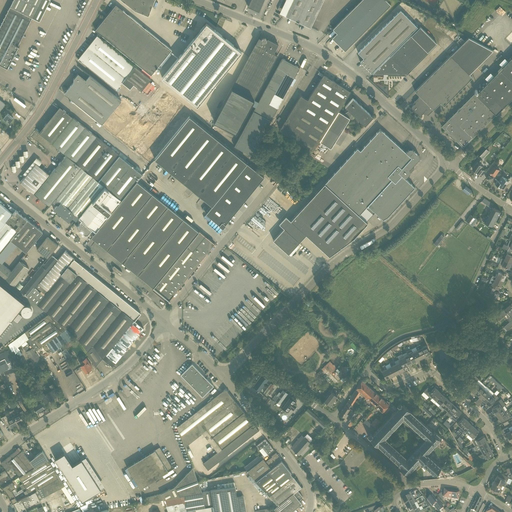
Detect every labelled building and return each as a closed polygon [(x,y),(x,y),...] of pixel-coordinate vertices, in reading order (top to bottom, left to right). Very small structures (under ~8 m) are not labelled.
[(0,64),(7,68),(15,53),(18,46),(19,47),(19,46),(18,45),(32,17),(39,21),(49,0),(13,0),(10,6),(0,26),(0,64)] [(121,0),(135,10),(148,16),(154,0),(121,0)] [(249,0),(248,5),(259,11),(263,0),(249,0)] [(296,23),(297,23),(308,0),(291,0),(285,15),(297,21),(296,23)] [(308,0),(297,23),(298,23),(298,22),(310,27),(323,0),(308,0)] [(386,0),(361,0),(333,28),(337,32),(332,38),(345,50),(391,4),(386,0)] [(116,4),(95,30),(151,75),(172,50),(116,4)] [(363,64),(409,18),(400,10),(358,52),(363,58),(360,61),(363,64)] [(417,27),(409,18),(363,64),(371,73),(417,27)] [(207,21),(161,77),(117,132),(152,161),(154,159),(190,116),(198,107),(243,51),(207,21)] [(420,26),(372,74),(373,74),(405,74),(405,73),(405,72),(407,74),(412,69),(410,67),(436,42),(420,26)] [(151,79),(97,35),(97,36),(78,59),(116,90),(122,82),(130,89),(133,84),(141,91),(147,83),(151,79)] [(255,43),(214,120),(236,132),(251,105),(254,99),(261,86),(277,55),(273,53),(278,44),(267,39),(266,39),(266,37),(261,38),(262,39),(258,37),(255,43)] [(414,104),(411,108),(419,117),(423,113),(424,115),(426,113),(428,115),(440,102),(444,105),(472,77),(469,74),(492,50),(468,37),(415,91),(420,96),(413,103),(414,104)] [(474,93),(441,126),(442,127),(443,126),(449,132),(448,134),(455,141),(457,139),(463,146),(462,146),(463,147),(496,114),(500,110),(503,107),(511,97),(511,56),(502,67),(498,71),(475,94),(474,93)] [(289,86),(300,67),(282,58),(267,86),(258,103),(257,102),(255,107),(234,146),(252,156),(289,86)] [(74,82),(70,86),(67,90),(65,90),(65,92),(64,93),(65,94),(102,124),(121,100),(90,75),(86,79),(78,73),(73,79),(74,82)] [(325,75),(324,74),(316,86),(308,99),(301,95),(279,129),(313,151),(319,141),(320,141),(338,111),(351,91),(350,90),(325,75)] [(365,125),(373,116),(353,98),(345,106),(349,110),(343,114),(338,111),(320,141),(330,148),(349,118),(351,119),(354,115),(365,125)] [(39,132),(66,155),(75,162),(96,136),(60,106),(39,132)] [(9,124),(13,118),(8,113),(3,119),(9,124)] [(154,159),(169,171),(204,127),(190,116),(154,159)] [(204,127),(169,171),(183,182),(218,139),(204,127)] [(324,183),(291,220),(306,235),(329,256),(354,238),(368,223),(366,222),(359,215),(365,207),(373,214),(375,212),(383,219),(387,216),(415,187),(405,178),(410,173),(410,172),(411,172),(414,169),(412,167),(420,158),(419,156),(412,148),(409,149),(406,152),(395,142),(380,129),(360,150),(357,148),(324,183)] [(104,186),(121,200),(136,181),(143,173),(96,136),(75,162),(81,167),(93,176),(104,186)] [(218,139),(183,182),(198,194),(233,151),(218,139)] [(11,166),(12,172),(17,172),(16,167),(20,167),(20,162),(25,162),(24,157),(29,157),(28,150),(23,151),(24,155),(19,156),(20,160),(15,161),(16,165),(11,166)] [(216,201),(226,188),(236,176),(247,163),(233,151),(198,194),(212,206),(216,201)] [(49,174),(34,193),(49,206),(53,202),(81,167),(75,162),(66,155),(50,175),(49,174)] [(483,169),(481,167),(482,165),(479,163),(482,160),(480,158),(477,162),(477,161),(472,168),(480,174),(483,169)] [(44,170),(35,163),(20,182),(29,189),(34,193),(49,174),(44,170)] [(264,177),(247,163),(236,176),(253,189),(264,177)] [(490,173),(486,178),(491,181),(494,176),(495,177),(500,170),(494,166),(489,172),(490,173)] [(81,167),(53,202),(56,205),(53,209),(61,215),(93,176),(81,167)] [(76,221),(79,217),(104,186),(93,176),(61,215),(63,217),(64,218),(65,218),(69,221),(72,218),(76,221)] [(253,189),(236,176),(226,188),(243,202),(253,189)] [(501,186),(504,188),(507,183),(508,184),(509,183),(510,183),(511,184),(511,176),(509,178),(506,179),(502,176),(499,181),(497,180),(495,184),(500,187),(501,186)] [(136,181),(121,200),(99,227),(103,230),(95,240),(107,250),(113,242),(152,194),(136,181)] [(104,186),(79,217),(83,220),(78,226),(78,228),(80,230),(81,231),(82,232),(83,232),(85,234),(87,234),(92,228),(96,231),(99,227),(121,200),(104,186)] [(465,186),(462,190),(469,195),(469,194),(471,192),(472,191),(465,186)] [(233,215),(243,202),(226,188),(216,201),(233,215)] [(152,194),(113,242),(123,251),(162,202),(152,194)] [(493,226),(495,222),(501,211),(492,207),(493,204),(484,198),(482,201),(491,208),(487,217),(484,216),(482,220),(483,220),(493,226)] [(216,201),(212,206),(206,214),(223,227),(233,215),(216,201)] [(0,228),(13,213),(0,202),(0,228)] [(162,202),(123,251),(133,259),(173,210),(162,202)] [(0,252),(11,239),(27,219),(25,217),(18,211),(16,209),(15,210),(10,206),(8,208),(13,212),(13,213),(0,228),(0,252)] [(173,210),(133,259),(143,267),(183,218),(173,210)] [(475,224),(472,222),(475,218),(471,214),(466,221),(473,226),(475,224)] [(163,295),(162,297),(167,302),(174,294),(215,243),(199,231),(183,218),(143,267),(138,274),(153,287),(152,289),(158,294),(159,292),(163,295)] [(27,219),(11,239),(26,252),(43,232),(27,219)] [(458,231),(464,223),(462,220),(455,229),(458,231)] [(288,254),(299,242),(284,228),(273,240),(288,254)] [(441,234),(440,235),(433,243),(437,246),(445,237),(441,234)] [(37,249),(46,256),(47,258),(58,245),(47,236),(37,249)] [(74,258),(68,252),(65,250),(58,259),(36,287),(45,294),(74,258)] [(58,259),(52,255),(45,264),(43,263),(24,286),(20,291),(27,297),(34,288),(36,287),(58,259)] [(231,274),(233,273),(228,266),(229,264),(238,270),(241,269),(227,259),(226,260),(220,256),(210,271),(211,274),(213,273),(216,275),(216,276),(209,281),(210,281),(208,284),(209,286),(211,287),(208,291),(210,292),(209,293),(212,294),(220,282),(230,276),(231,274)] [(49,314),(25,332),(35,349),(46,342),(61,332),(66,328),(74,335),(75,337),(96,366),(102,359),(102,358),(112,366),(118,359),(143,328),(144,328),(134,321),(138,317),(141,313),(80,264),(79,265),(73,260),(75,258),(74,258),(45,294),(44,296),(43,295),(36,304),(49,314)] [(511,262),(505,259),(502,258),(498,267),(500,267),(506,270),(507,267),(509,268),(511,262)] [(11,271),(5,278),(11,283),(14,286),(29,268),(19,260),(11,271)] [(0,274),(5,278),(11,271),(0,261),(0,274)] [(497,277),(504,280),(507,274),(504,273),(506,270),(500,267),(498,271),(499,271),(497,277)] [(493,275),(489,284),(491,285),(499,288),(500,285),(501,286),(504,280),(497,277),(493,275)] [(0,332),(25,301),(0,280),(0,332)] [(14,286),(20,291),(24,286),(18,281),(14,286)] [(487,290),(484,296),(489,298),(493,300),(494,298),(497,299),(499,293),(497,292),(499,288),(491,285),(489,284),(488,284),(486,289),(487,290)] [(36,304),(43,295),(34,288),(27,297),(36,304)] [(191,295),(189,298),(202,306),(206,300),(194,293),(193,296),(191,295)] [(507,318),(509,322),(511,319),(511,302),(496,316),(499,320),(508,313),(510,316),(507,318)] [(18,312),(13,318),(17,322),(23,316),(18,312)] [(73,335),(66,328),(61,332),(46,342),(53,352),(75,337),(73,335)] [(25,332),(8,345),(12,350),(13,350),(15,352),(20,349),(17,346),(21,344),(26,341),(28,343),(23,346),(31,361),(28,363),(34,372),(37,370),(35,367),(43,363),(39,357),(39,356),(35,349),(25,332)] [(420,344),(416,347),(417,350),(421,358),(423,356),(424,356),(424,358),(426,357),(422,347),(420,344)] [(426,345),(422,347),(426,357),(428,356),(428,354),(430,353),(426,345)] [(11,349),(0,353),(0,371),(3,371),(5,375),(20,369),(18,365),(20,365),(11,349)] [(407,351),(406,351),(407,352),(408,354),(412,362),(414,361),(415,361),(415,362),(417,361),(413,352),(411,349),(407,351)] [(417,350),(413,352),(417,361),(419,360),(418,359),(419,359),(421,358),(417,350)] [(408,354),(403,357),(408,366),(410,365),(409,363),(410,363),(412,362),(408,354)] [(403,357),(399,359),(400,362),(403,367),(405,366),(405,365),(406,367),(408,366),(403,357)] [(82,364),(81,365),(86,372),(87,373),(89,371),(89,370),(91,369),(91,367),(92,366),(86,358),(80,362),(82,364)] [(153,358),(128,385),(136,392),(160,365),(153,358)] [(322,369),(325,372),(326,370),(330,373),(336,367),(329,360),(322,369)] [(400,362),(396,364),(400,373),(402,372),(402,371),(404,369),(403,367),(400,362)] [(395,374),(391,366),(389,363),(385,365),(386,368),(391,378),(393,377),(392,375),(395,374)] [(202,375),(192,364),(181,374),(192,385),(202,375)] [(389,379),(391,378),(386,368),(385,365),(384,364),(382,366),(384,370),(382,371),(386,379),(388,377),(389,379)] [(391,366),(395,374),(398,373),(398,374),(400,373),(396,364),(391,366)] [(262,374),(253,386),(260,391),(264,385),(266,382),(268,379),(262,374)] [(202,396),(213,385),(202,375),(192,385),(202,396)] [(474,376),(472,378),(465,386),(467,387),(468,386),(470,388),(478,379),(474,376)] [(362,380),(351,396),(355,399),(360,392),(366,397),(372,390),(362,380)] [(476,382),(470,388),(473,390),(471,391),(473,393),(480,385),(476,382)] [(265,390),(264,393),(267,395),(268,393),(271,395),(274,390),(271,388),(273,385),(271,383),(265,390)] [(486,386),(482,383),(480,385),(473,393),(475,394),(476,393),(478,395),(486,386)] [(45,401),(49,398),(50,398),(57,393),(58,395),(59,394),(58,392),(55,387),(54,387),(52,384),(50,385),(52,390),(42,396),(45,401)] [(431,399),(433,397),(439,391),(436,388),(438,387),(436,386),(431,390),(430,390),(430,389),(428,387),(423,391),(431,399)] [(486,386),(478,395),(480,397),(479,398),(481,400),(490,390),(486,386)] [(208,402),(177,427),(185,447),(202,433),(217,452),(203,463),(208,470),(259,430),(226,388),(223,391),(220,393),(211,400),(211,399),(208,401),(208,402)] [(276,394),(273,398),(275,400),(280,404),(288,393),(283,389),(280,392),(279,391),(277,394),(276,394)] [(328,394),(323,400),(330,405),(337,396),(331,391),(331,390),(329,389),(326,393),(328,394)] [(375,406),(382,398),(372,390),(366,397),(375,406)] [(490,390),(481,400),(482,401),(483,400),(486,402),(494,393),(490,390)] [(436,400),(443,393),(442,391),(441,392),(439,391),(433,397),(436,400)] [(440,404),(446,397),(444,395),(445,394),(443,393),(436,400),(440,404)] [(494,393),(486,402),(487,404),(486,405),(488,407),(495,399),(496,400),(498,397),(494,393)] [(289,395),(281,407),(288,412),(296,400),(289,395)] [(340,414),(346,418),(348,414),(346,413),(349,408),(355,399),(351,396),(348,402),(347,402),(340,414)] [(444,407),(451,400),(449,398),(448,399),(446,397),(440,404),(444,407)] [(382,398),(375,406),(382,412),(389,405),(391,407),(393,404),(389,401),(389,402),(387,401),(386,402),(382,398)] [(494,403),(496,405),(492,408),(493,410),(492,411),(493,413),(502,407),(505,405),(502,400),(501,399),(494,403)] [(37,412),(45,407),(41,402),(40,400),(34,403),(36,405),(34,407),(37,412)] [(448,411),(454,404),(451,402),(453,401),(451,400),(444,407),(448,411)] [(395,411),(403,418),(410,411),(410,410),(402,403),(400,402),(397,405),(399,406),(397,408),(393,404),(391,407),(395,411)] [(448,411),(446,413),(449,416),(451,414),(458,407),(457,405),(456,406),(454,404),(448,411)] [(423,406),(421,409),(427,415),(429,417),(432,414),(423,406)] [(12,407),(10,408),(17,423),(23,420),(18,409),(14,411),(12,407)] [(455,418),(461,411),(459,409),(460,408),(458,407),(451,414),(449,416),(449,417),(454,421),(456,419),(455,418)] [(505,411),(502,407),(493,413),(495,415),(496,414),(498,416),(505,411)] [(17,423),(10,408),(9,409),(7,410),(9,413),(0,417),(7,426),(11,424),(11,426),(17,423)] [(326,424),(308,408),(305,411),(323,427),(326,424)] [(352,411),(347,419),(351,421),(352,420),(354,417),(356,414),(352,411)] [(395,411),(377,431),(385,438),(401,420),(403,418),(395,411)] [(403,418),(417,431),(424,424),(410,411),(403,418)] [(505,411),(498,416),(499,419),(498,420),(499,422),(504,418),(505,420),(509,418),(505,411)] [(466,417),(464,415),(457,423),(461,427),(467,420),(465,418),(466,417)] [(376,418),(371,423),(372,425),(374,427),(380,421),(376,418)] [(403,418),(401,420),(415,433),(417,431),(403,418)] [(315,425),(317,423),(312,419),(307,425),(311,428),(309,430),(307,429),(302,435),(304,436),(307,433),(310,435),(312,433),(315,436),(320,430),(315,425)] [(366,419),(363,422),(369,428),(372,425),(371,423),(366,419)] [(461,427),(459,429),(463,432),(472,422),(470,421),(469,422),(467,420),(461,427)] [(469,434),(474,427),(472,425),(473,424),(472,422),(463,432),(462,433),(466,436),(468,433),(469,434)] [(432,431),(424,424),(417,431),(425,438),(432,431)] [(472,437),(479,430),(478,428),(477,429),(474,427),(469,434),(472,437)] [(505,437),(507,436),(510,442),(511,441),(511,439),(511,438),(511,434),(510,430),(508,427),(502,430),(504,433),(505,437)] [(432,431),(425,438),(413,452),(415,454),(418,456),(421,459),(427,453),(440,439),(440,438),(441,437),(436,432),(435,432),(434,430),(433,432),(432,431)] [(371,433),(368,436),(370,438),(374,443),(371,446),(375,449),(378,446),(378,445),(400,466),(401,465),(401,466),(407,459),(385,438),(377,431),(373,435),(371,433)] [(302,455),(310,447),(308,445),(310,442),(301,435),(292,446),(294,448),(293,449),(299,454),(300,453),(302,455)] [(475,446),(487,439),(486,437),(485,438),(483,435),(478,438),(476,436),(472,440),(475,446)] [(262,447),(268,454),(274,449),(265,438),(259,443),(256,446),(259,450),(262,447)] [(475,446),(474,446),(476,451),(480,449),(480,448),(488,444),(487,442),(488,441),(487,439),(475,446)] [(489,447),(488,444),(480,448),(480,449),(483,453),(492,449),(491,446),(489,447)] [(162,475),(164,474),(173,468),(160,447),(127,467),(140,489),(155,479),(156,482),(164,477),(162,475)] [(488,456),(493,454),(492,451),(493,450),(492,449),(483,453),(480,455),(481,457),(484,455),(485,458),(488,456)] [(35,467),(30,460),(22,451),(19,453),(17,450),(1,463),(7,471),(12,467),(20,476),(35,467)] [(41,463),(48,459),(42,450),(35,456),(41,463)] [(278,455),(276,452),(271,456),(272,456),(266,461),(263,458),(247,471),(255,481),(271,468),(281,460),(278,456),(278,455)] [(407,459),(401,466),(401,465),(400,466),(403,469),(404,470),(406,471),(408,473),(414,466),(420,460),(421,459),(418,456),(415,454),(413,452),(407,459)] [(64,453),(55,459),(82,501),(101,489),(81,459),(72,465),(64,453)] [(421,459),(420,460),(423,463),(422,464),(423,464),(424,464),(423,466),(425,467),(426,466),(426,467),(426,468),(427,467),(430,469),(429,470),(430,471),(430,470),(433,473),(433,474),(434,473),(434,474),(435,473),(434,473),(436,471),(438,468),(439,468),(440,466),(441,467),(441,466),(441,465),(440,464),(439,465),(437,462),(438,462),(437,461),(436,462),(434,460),(434,459),(434,458),(433,459),(430,456),(431,456),(430,455),(430,456),(427,453),(421,459)] [(247,471),(263,458),(265,457),(264,457),(263,455),(260,457),(258,455),(244,466),(247,471)] [(60,478),(53,468),(48,459),(41,463),(35,467),(20,476),(19,477),(23,484),(20,485),(26,495),(26,496),(35,491),(37,490),(42,487),(60,478)] [(281,460),(271,468),(255,481),(269,495),(293,476),(290,473),(291,472),(281,460)] [(202,492),(193,467),(176,486),(162,493),(145,497),(146,502),(163,499),(184,495),(202,492)] [(508,472),(503,474),(507,476),(508,474),(509,473),(511,472),(511,467),(510,468),(510,467),(507,468),(508,472)] [(12,481),(5,470),(0,472),(0,473),(0,474),(0,481),(3,486),(12,481)] [(497,475),(494,481),(503,485),(504,486),(505,486),(507,484),(506,482),(510,484),(511,480),(511,479),(509,477),(511,476),(511,472),(509,473),(508,474),(507,476),(503,474),(501,473),(500,476),(499,476),(499,475),(497,475)] [(273,509),(276,511),(290,511),(302,503),(299,500),(303,497),(297,490),(301,487),(293,476),(269,495),(277,505),(273,509)] [(64,485),(60,478),(42,487),(37,490),(41,498),(61,487),(64,485)] [(17,500),(15,496),(11,490),(14,488),(15,487),(12,481),(3,486),(3,487),(5,490),(10,498),(10,499),(12,503),(14,502),(17,500)] [(494,481),(491,487),(492,487),(492,488),(493,488),(493,487),(494,488),(492,491),(500,495),(501,492),(502,489),(501,488),(503,485),(494,481)] [(213,505),(213,511),(246,511),(243,496),(242,495),(237,496),(235,486),(202,492),(184,495),(185,502),(186,510),(213,505)] [(40,499),(35,491),(26,496),(26,495),(17,500),(14,502),(12,503),(14,502),(15,504),(14,505),(17,511),(22,509),(23,509),(23,508),(28,506),(40,499)] [(444,492),(444,495),(441,494),(438,496),(442,502),(443,501),(443,499),(451,500),(452,493),(444,492)] [(404,500),(402,501),(405,507),(415,501),(410,493),(403,497),(404,500)] [(452,493),(451,500),(458,501),(460,494),(452,493)] [(175,511),(173,504),(185,502),(184,495),(163,499),(166,506),(168,511),(175,511)] [(427,501),(428,503),(430,506),(432,508),(434,507),(437,511),(438,511),(444,508),(437,500),(435,501),(432,497),(430,499),(429,498),(427,500),(427,501)] [(477,499),(470,511),(472,511),(481,511),(485,507),(481,505),(482,502),(477,499)] [(261,508),(273,506),(272,500),(260,502),(261,508)] [(407,511),(415,508),(413,505),(416,504),(415,501),(405,507),(407,511)]
